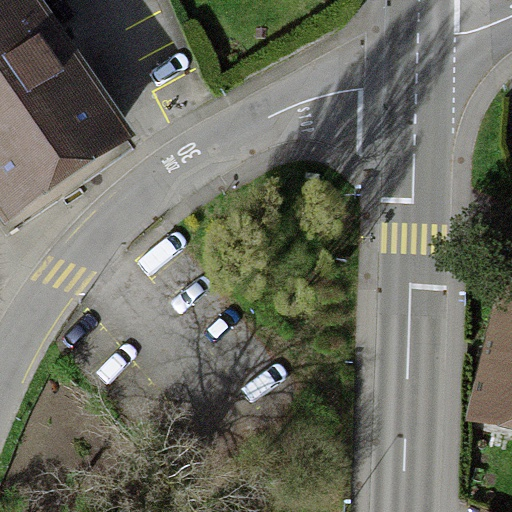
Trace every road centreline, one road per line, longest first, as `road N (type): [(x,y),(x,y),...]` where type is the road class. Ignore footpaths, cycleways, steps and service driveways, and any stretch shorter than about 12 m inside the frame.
road 1 (residential): [(419,52),(289,94),(216,135),(118,212),(61,263),(0,390)]
road 2 (primary): [(399,511),(419,52)]
